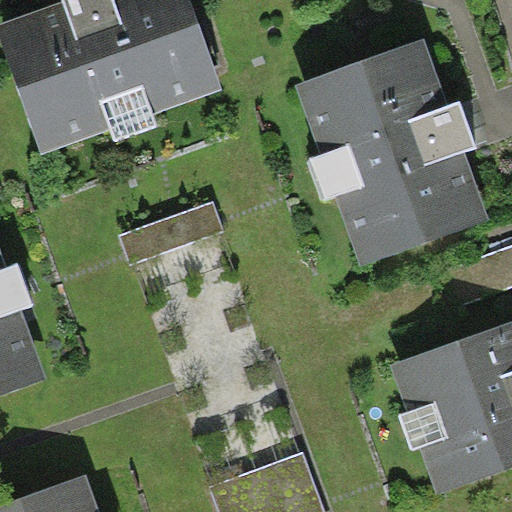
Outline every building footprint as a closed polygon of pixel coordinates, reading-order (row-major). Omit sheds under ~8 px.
[(62,0),(0,22),(0,42),(40,153),(112,128),(103,101),(143,87),(152,114),(221,89),(189,0),(62,0)] [(425,37),(296,84),(322,156),(349,146),(364,186),(337,196),(363,266),(492,219),(466,151),(477,147),(468,124),(460,101),(450,105),(425,37)] [(211,201),(119,235),(130,264),(222,230),(211,201)] [(0,244),(0,393),(47,377),(23,309),(0,316),(0,269),(8,266),(0,244)] [(511,320),(390,365),(407,411),(435,401),(448,436),(421,446),(438,493),(511,466),(511,320)] [(324,511),(303,454),(211,488),(220,511),(324,511)] [(99,511),(85,474),(0,504),(0,511),(99,511)]
